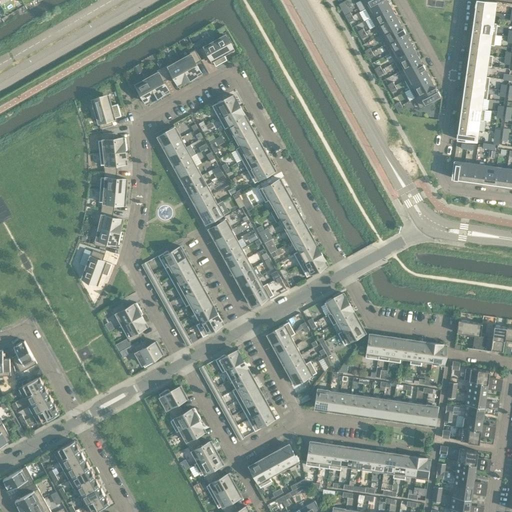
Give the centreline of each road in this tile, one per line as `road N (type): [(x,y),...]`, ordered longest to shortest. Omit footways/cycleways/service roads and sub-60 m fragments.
road 1 (residential): [(346,271),(235,69),(141,121)]
road 2 (residential): [(141,121),(127,260),(185,361)]
road 3 (tertiary): [(395,172),(299,0)]
road 4 (tertiary): [(143,0),(0,81)]
road 5 (residential): [(450,93),(442,185),(511,199)]
road 6 (residential): [(491,511),(511,370)]
road 7 (residential): [(454,332),(375,321),(346,271)]
road 8 (residential): [(0,337),(28,331),(76,419)]
road 9 (residential): [(185,361),(76,419)]
